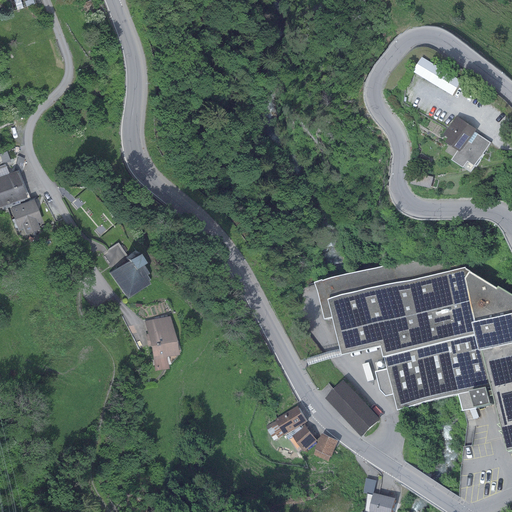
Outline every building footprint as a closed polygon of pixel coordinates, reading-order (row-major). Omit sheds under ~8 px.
[(462,83),(423,58),(415,72),(454,96),(462,83)] [(481,130),(459,117),(448,136),(454,139),(450,145),(461,151),(466,154),(478,134),(481,130)] [(494,143),(478,134),(466,154),(461,151),(454,161),(468,169),(472,163),(479,168),(494,143)] [(0,176),(0,207),(26,197),(16,171),(0,176)] [(10,208),(19,231),(24,229),(26,235),(40,230),(38,223),(43,222),(34,199),(10,208)] [(128,300),(151,284),(149,281),(150,280),(147,275),(149,273),(143,264),(146,263),(139,252),(128,260),(129,260),(110,273),(128,300)] [(507,293),(466,268),(461,270),(440,255),(360,275),(339,280),(318,286),(321,295),(327,322),(337,319),(345,354),(346,358),(384,349),(389,371),(377,373),(381,391),(387,398),(395,396),(398,412),(462,397),(466,413),(482,409),(482,411),(492,409),(504,406),(511,439),(511,293),(508,291),(507,293)] [(171,316),(145,321),(147,334),(146,334),(148,346),(150,346),(155,371),(169,368),(167,357),(179,355),(171,316)] [(348,381),(328,399),(364,439),(384,421),(348,381)] [(301,407),(278,421),(267,427),(275,442),(286,435),(287,437),(311,423),(301,407)] [(308,427),(294,438),(306,452),(320,442),(308,427)] [(341,443),(325,435),(318,449),(318,450),(316,455),(330,463),(332,457),(334,458),(341,443)] [(367,479),(364,493),(375,496),(376,494),(379,482),(367,479)] [(398,500),(376,494),(375,496),(371,511),(398,511),(401,501),(398,500)]
